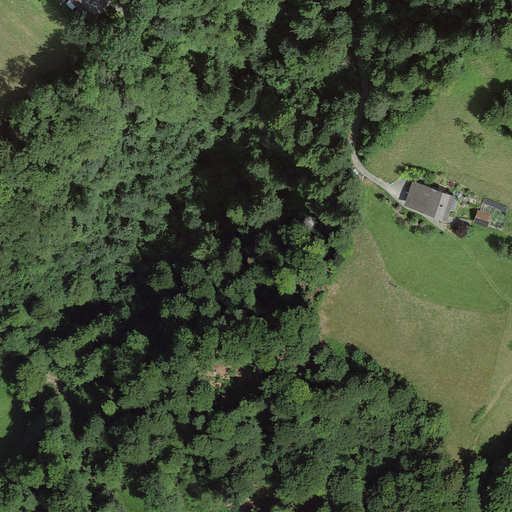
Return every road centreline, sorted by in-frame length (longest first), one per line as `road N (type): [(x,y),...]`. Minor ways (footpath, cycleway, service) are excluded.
road 1 (track): [(0,484),(49,378),(62,387),(90,473),(100,478),(348,501),(381,511)]
road 2 (track): [(355,0),(365,93),(353,142),(360,168),(404,204),(511,239)]
road 3 (track): [(511,383),(472,438),(451,500),(458,511)]
